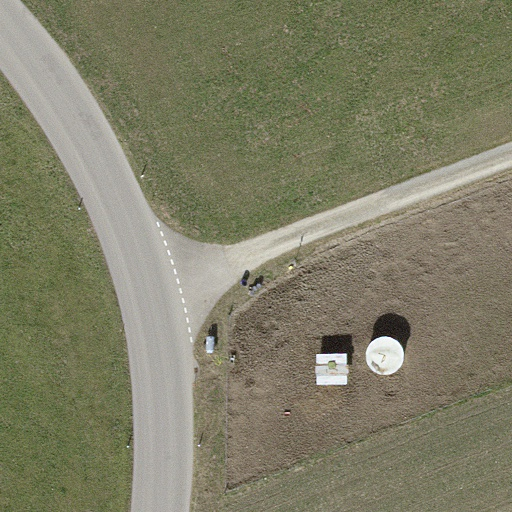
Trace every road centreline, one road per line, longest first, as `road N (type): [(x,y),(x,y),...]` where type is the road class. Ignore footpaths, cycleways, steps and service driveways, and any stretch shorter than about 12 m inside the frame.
road 1 (tertiary): [(166,511),(167,363),(155,302),(88,140),(0,19)]
road 2 (track): [(511,166),(155,302)]
